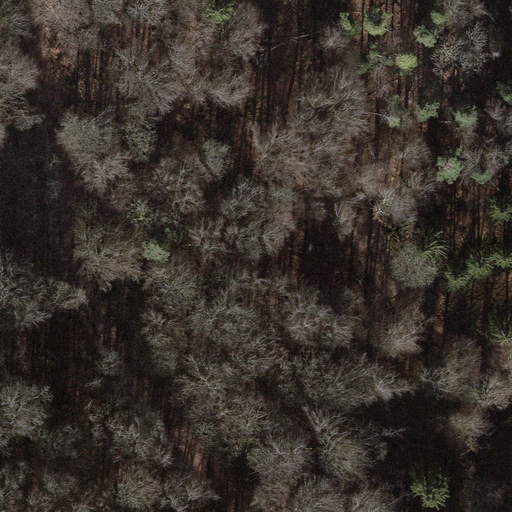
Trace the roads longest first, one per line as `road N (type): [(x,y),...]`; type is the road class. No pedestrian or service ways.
road 1 (track): [(237,511),(112,341),(70,260),(47,85),(16,0)]
road 2 (track): [(511,409),(377,273),(245,0)]
